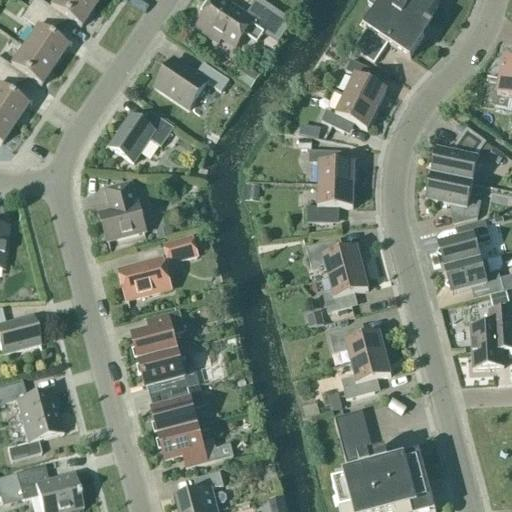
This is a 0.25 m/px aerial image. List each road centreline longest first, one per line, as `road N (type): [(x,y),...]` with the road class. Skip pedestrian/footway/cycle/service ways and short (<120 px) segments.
road 1 (unclassified): [(448,407),(395,219),(399,166),(417,116),(486,32)]
road 2 (unclassified): [(138,511),(65,225),(62,185)]
road 3 (residential): [(62,185),(74,139),(170,0)]
